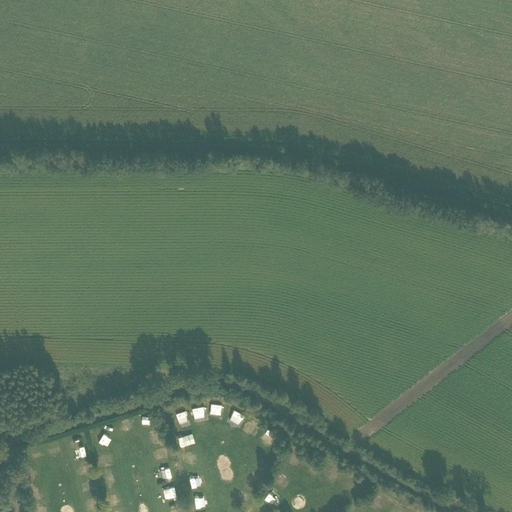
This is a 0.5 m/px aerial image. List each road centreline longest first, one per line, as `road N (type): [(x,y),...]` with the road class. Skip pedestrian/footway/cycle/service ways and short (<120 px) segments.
road 1 (track): [(511,215),(279,144),(0,149)]
road 2 (track): [(458,511),(225,382),(0,441)]
